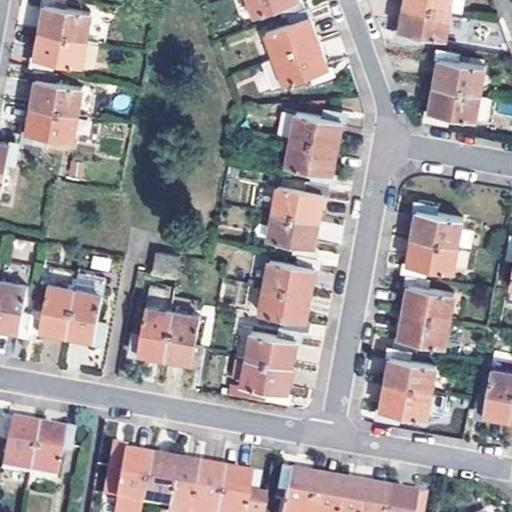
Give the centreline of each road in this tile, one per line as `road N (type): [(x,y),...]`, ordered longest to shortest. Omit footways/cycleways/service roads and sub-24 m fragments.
road 1 (residential): [(0,377),(330,437)]
road 2 (residential): [(384,142),(330,437)]
road 3 (residential): [(330,437),(511,472)]
road 4 (residential): [(347,0),(385,107),(384,142)]
road 5 (residential): [(511,164),(384,142)]
